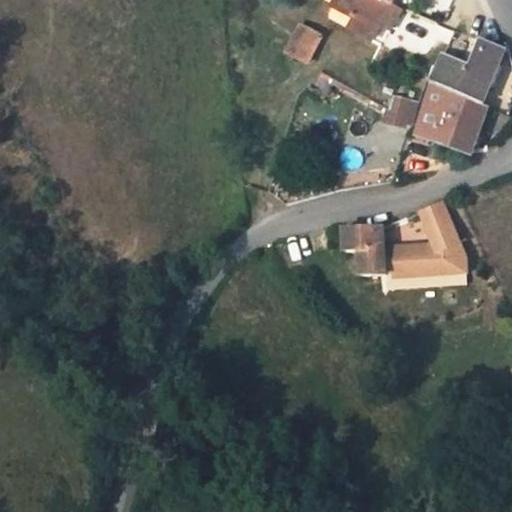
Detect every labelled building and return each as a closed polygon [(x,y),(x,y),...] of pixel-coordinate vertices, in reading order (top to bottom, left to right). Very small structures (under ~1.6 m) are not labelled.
[(333,0),(328,12),(350,22),(345,32),(381,48),(392,23),(382,19),(389,4),(390,0),(333,0)] [(399,9),(389,4),(382,19),(392,23),(399,9)] [(328,12),(324,22),(345,32),(350,22),(328,12)] [(301,26),(289,52),(306,60),(319,35),(301,26)] [(468,63),(445,53),(433,84),(482,104),(504,48),(478,37),(468,63)] [(482,104),(433,84),(414,133),(467,155),(487,106),(482,104)] [(408,130),(417,104),(396,96),(387,122),(408,130)] [(458,238),(444,203),(419,213),(431,244),(432,247),(458,238)] [(385,274),(384,226),(340,227),(341,255),(359,255),(359,275),(385,274)] [(391,246),(393,278),(465,274),(464,251),(458,238),(432,247),(431,244),(391,246)]
